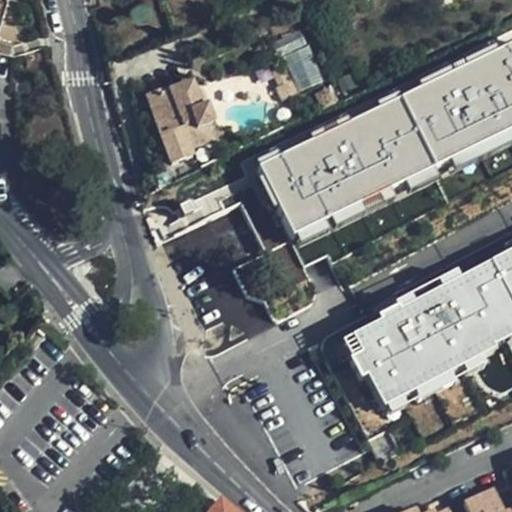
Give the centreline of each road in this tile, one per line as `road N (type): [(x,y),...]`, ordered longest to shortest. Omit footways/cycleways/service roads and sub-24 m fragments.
road 1 (tertiary): [(110,198),(68,0)]
road 2 (tertiary): [(136,380),(258,511)]
road 3 (unknown): [(360,511),(511,447)]
road 4 (tertiary): [(136,380),(154,348),(129,260)]
